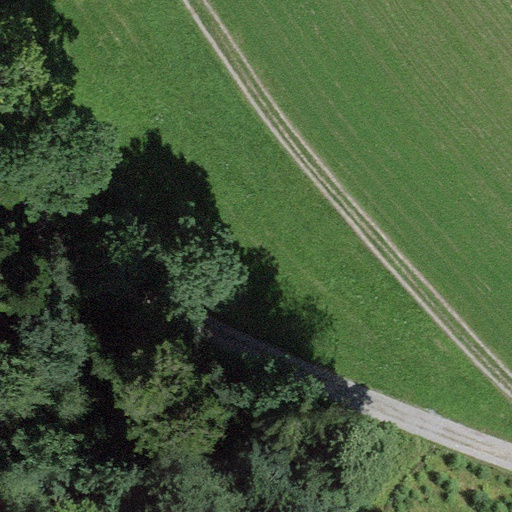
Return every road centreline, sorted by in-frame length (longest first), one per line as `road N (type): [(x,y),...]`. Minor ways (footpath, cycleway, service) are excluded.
road 1 (track): [(511,454),(242,358),(0,184)]
road 2 (track): [(511,405),(244,93),(179,0)]
